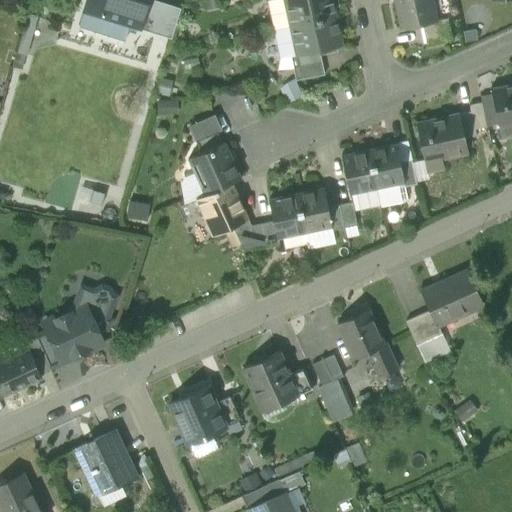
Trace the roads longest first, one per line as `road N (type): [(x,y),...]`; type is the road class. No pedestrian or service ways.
road 1 (residential): [(125,376),(511,202)]
road 2 (residential): [(125,376),(187,511)]
road 3 (residential): [(511,45),(380,99)]
road 4 (residential): [(0,432),(125,376)]
road 5 (residential): [(380,99),(268,148)]
